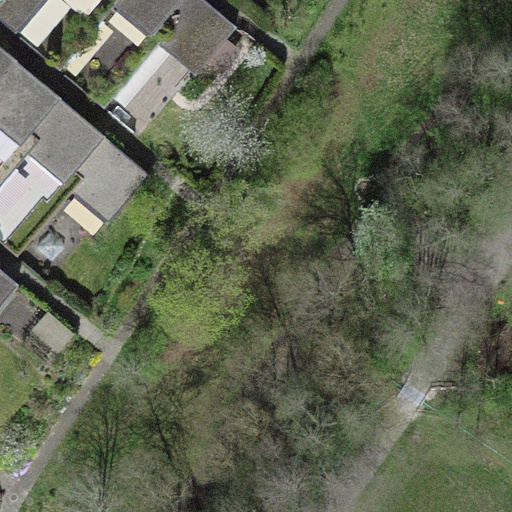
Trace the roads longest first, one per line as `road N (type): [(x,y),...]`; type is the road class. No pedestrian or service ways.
road 1 (track): [(511,44),(474,87),(190,511)]
road 2 (track): [(385,221),(483,291)]
